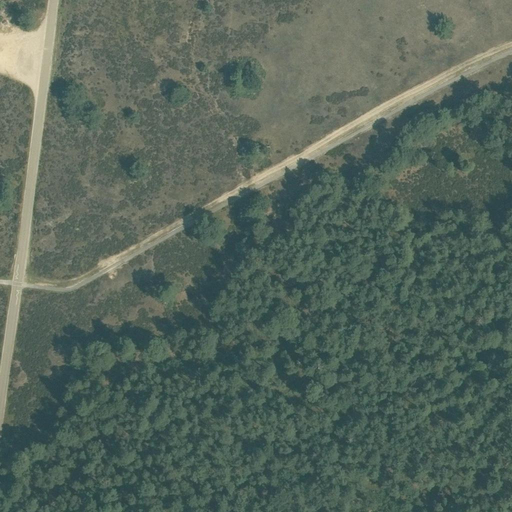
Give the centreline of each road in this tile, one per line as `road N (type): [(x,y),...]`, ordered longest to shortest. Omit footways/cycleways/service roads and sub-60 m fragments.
road 1 (track): [(511,41),(83,272),(18,276)]
road 2 (unclassified): [(0,396),(53,0)]
